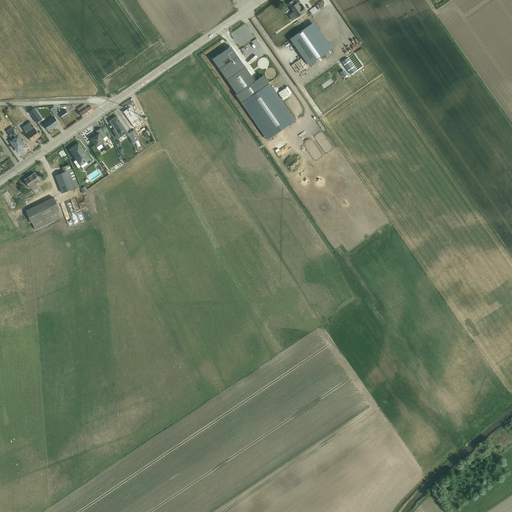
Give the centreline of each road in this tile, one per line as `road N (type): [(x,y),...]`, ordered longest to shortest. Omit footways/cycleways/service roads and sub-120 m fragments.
road 1 (tertiary): [(105,107),(259,0)]
road 2 (tertiary): [(0,180),(105,107)]
